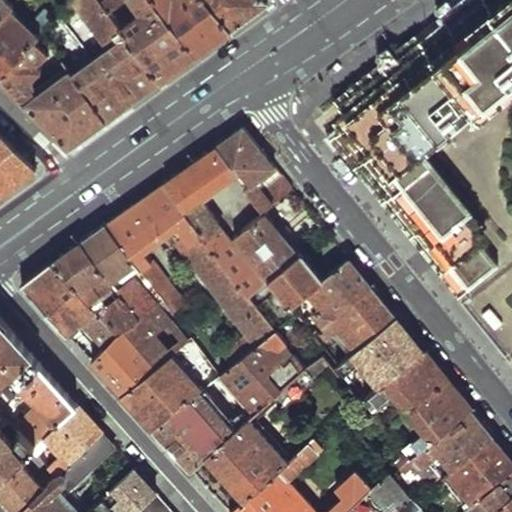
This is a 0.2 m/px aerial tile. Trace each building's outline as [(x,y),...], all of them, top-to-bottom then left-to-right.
[(0,0),(0,19),(10,9),(15,4),(10,0),(0,0)] [(72,69),(108,118),(132,101),(162,80),(122,27),(110,8),(103,0),(75,0),(109,45),(72,69)] [(103,0),(110,8),(119,0),(103,0)] [(122,27),(162,80),(179,67),(197,55),(156,0),(135,0),(144,11),(122,27)] [(156,0),(197,55),(212,44),(233,29),(210,0),(156,0)] [(210,0),(233,29),(249,18),(267,5),(268,3),(268,0),(267,0),(210,0)] [(430,138),(511,74),(511,0),(474,0),(358,95),(343,107),(383,155),(367,169),(465,289),(466,291),(502,259),(462,207),(476,197),(430,138)] [(0,74),(36,38),(56,18),(47,8),(29,27),(10,9),(0,19),(0,74)] [(0,77),(7,84),(21,97),(37,85),(34,81),(44,70),(39,64),(48,53),(36,38),(0,74),(0,77)] [(21,97),(70,145),(86,133),(108,118),(72,69),(56,82),(51,75),(37,85),(21,97)] [(230,135),(217,144),(251,183),(245,188),(263,211),(265,209),(293,186),(283,173),(264,188),(258,181),(277,166),(244,125),(230,135)] [(0,194),(2,197),(18,186),(39,171),(0,132),(0,194)] [(164,182),(184,210),(201,198),(228,178),(207,151),(185,167),(164,182)] [(277,166),(258,181),(264,188),(283,173),(277,166)] [(164,298),(181,321),(196,308),(180,287),(172,284),(170,285),(141,246),(159,232),(163,236),(169,231),(253,341),(247,346),(250,350),(277,329),(257,304),(205,239),(184,210),(164,182),(135,203),(108,223),(164,298)] [(184,210),(205,239),(222,226),(201,198),(184,210)] [(265,209),(263,211),(234,235),(268,278),(300,253),(265,209)] [(156,305),(164,298),(108,223),(95,231),(84,239),(111,278),(124,295),(141,319),(156,305)] [(205,239),(257,304),(273,292),(222,226),(205,239)] [(121,337),(141,319),(124,295),(108,310),(99,298),(102,294),(97,288),(111,278),(84,239),(68,250),(54,260),(121,337)] [(268,278),(289,304),(324,277),(303,251),(300,253),(268,278)] [(308,327),(312,332),(371,283),(361,270),(350,256),(324,277),(289,304),(303,320),(313,313),(318,318),(308,327)] [(121,337),(54,260),(23,283),(46,308),(68,333),(83,321),(108,349),(121,337)] [(312,332),(321,342),(339,329),(352,344),(349,348),(351,352),(397,315),(384,299),(371,283),(312,332)] [(277,329),(293,316),(273,292),(257,304),(277,329)] [(108,349),(94,361),(108,377),(121,392),(168,355),(188,340),(156,305),(141,319),(121,337),(108,349)] [(0,385),(11,375),(21,384),(19,386),(26,394),(30,390),(33,395),(30,398),(33,401),(37,398),(40,402),(60,423),(79,404),(39,359),(0,315),(0,385)] [(338,363),(348,376),(353,372),(351,369),(361,360),(381,384),(424,348),(411,332),(397,315),(351,352),(338,363)] [(239,322),(212,344),(229,367),(250,350),(247,346),(253,341),(239,322)] [(229,367),(221,374),(256,411),(306,367),(297,355),(286,364),(276,353),(287,343),(277,329),(250,350),(229,367)] [(365,396),(374,407),(392,393),(408,411),(448,378),(437,364),(424,348),(381,384),(365,396)] [(202,390),(168,355),(121,392),(138,410),(154,428),(202,390)] [(236,428),(206,455),(245,498),(294,452),(291,449),(285,453),(255,422),(259,418),(263,422),(315,378),(306,367),(256,411),(236,428)] [(448,378),(408,411),(423,430),(406,446),(413,455),(415,453),(472,407),(461,393),(448,378)] [(202,390),(154,428),(173,449),(191,469),(206,455),(236,428),(202,390)] [(60,423),(40,402),(16,425),(22,432),(36,447),(60,423)] [(91,418),(79,404),(60,423),(36,447),(40,452),(53,440),(64,451),(51,464),(53,466),(58,472),(102,430),(91,418)] [(472,407),(415,453),(425,464),(431,460),(440,471),(436,475),(439,479),(449,470),(493,434),(483,421),(472,407)] [(0,482),(22,460),(36,447),(22,432),(16,443),(0,426),(0,482)] [(79,511),(64,495),(116,445),(102,430),(58,472),(49,481),(51,485),(19,511),(79,511)] [(493,434),(449,470),(471,496),(465,500),(468,505),(511,469),(511,456),(506,449),(493,434)] [(245,498),(231,511),(230,511),(345,511),(371,488),(363,482),(328,511),(319,511),(290,479),(323,448),(312,435),(294,452),(245,498)] [(58,472),(53,466),(39,479),(22,460),(0,482),(0,495),(6,502),(15,511),(19,511),(51,485),(49,481),(58,472)] [(146,478),(135,466),(103,496),(112,505),(116,501),(126,511),(133,511),(135,511),(157,490),(146,478)] [(394,511),(414,494),(391,469),(371,488),(389,508),(384,511),(394,511)] [(511,469),(468,505),(459,511),(479,511),(491,503),(495,508),(511,493),(511,469)] [(157,490),(135,511),(136,511),(176,511),(170,505),(157,490)] [(511,511),(511,493),(495,508),(498,511),(511,511)] [(429,511),(414,494),(394,511),(429,511)] [(104,511),(112,505),(103,496),(86,511),(104,511)]
